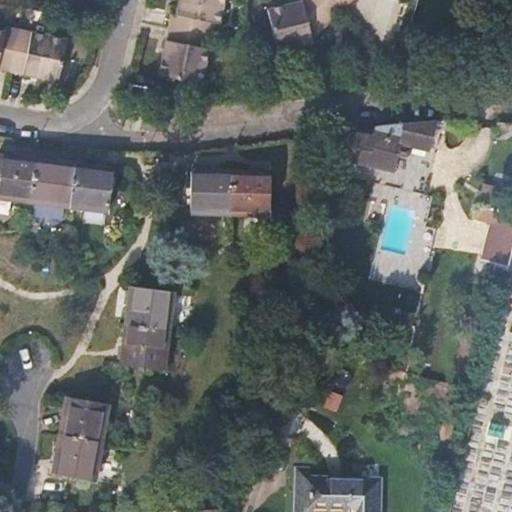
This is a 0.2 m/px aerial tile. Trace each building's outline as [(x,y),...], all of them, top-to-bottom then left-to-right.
[(175,11),(171,27),(213,36),(215,24),(222,24),(227,0),(182,0),(180,11),(175,11)] [(339,11),(329,0),(302,0),(303,1),(271,8),(278,50),(314,43),(313,37),(339,11)] [(329,0),(339,11),(350,0),(329,0)] [(213,36),(171,27),(161,74),(203,83),(213,36)] [(0,72),(9,74),(17,33),(3,30),(2,34),(0,33),(0,72)] [(65,42),(17,33),(9,74),(57,85),(65,42)] [(447,149),(453,124),(453,120),(370,128),(350,130),(343,160),(394,171),(401,144),(430,151),(432,146),(447,149)] [(0,197),(106,210),(108,211),(114,170),(0,156),(0,197)] [(194,170),(192,214),(269,217),(271,173),(194,170)] [(511,269),(511,266),(511,215),(449,201),(447,208),(479,216),(477,221),(500,227),(491,264),(511,269)] [(131,286),(120,366),(161,371),(172,292),(131,286)] [(65,398),(64,399),(51,473),(92,481),(105,406),(65,398)] [(511,428),(511,427),(489,422),(486,436),(510,441),(511,428)] [(382,511),(384,480),(296,476),(294,511),(382,511)]
